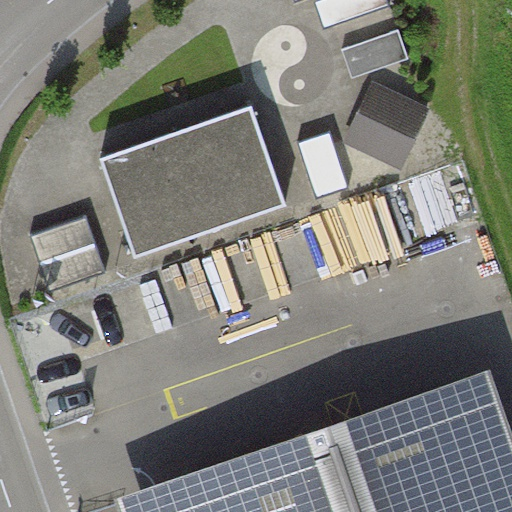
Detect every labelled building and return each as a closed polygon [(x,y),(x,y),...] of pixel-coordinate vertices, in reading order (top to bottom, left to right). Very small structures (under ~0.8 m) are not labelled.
[(388,0),(329,0),(339,26),(391,7),(388,0)] [(343,44),(354,77),(409,60),(399,27),(343,44)] [(374,82),(345,138),(402,167),(431,111),(374,82)] [(105,152),(139,255),(289,206),(255,102),(105,152)] [(301,143),(319,202),(353,191),(335,133),(301,143)] [(53,293),(107,276),(89,220),(35,237),(53,293)] [(147,487),(125,495),(130,511),(511,511),(511,421),(494,368),(189,473),(147,487)]
